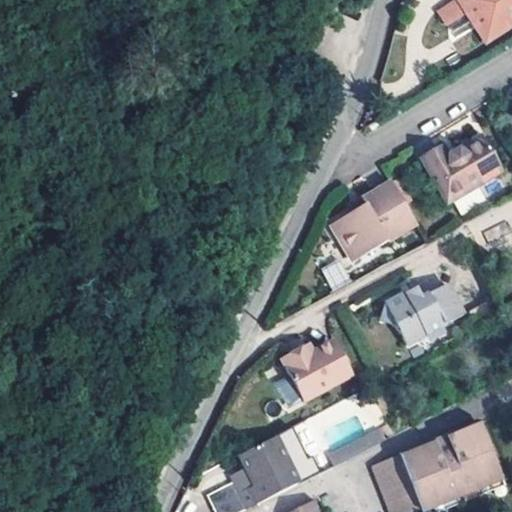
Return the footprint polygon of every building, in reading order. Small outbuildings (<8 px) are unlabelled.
[(511,26),(511,0),(455,0),(456,0),(438,11),(447,27),(465,17),(483,45),(511,26)] [(438,148),(419,159),(445,205),(499,176),(479,139),(451,154),(444,158),(438,148)] [(398,180),(391,184),(404,205),(411,202),(398,180)] [(391,184),(391,183),(362,201),(365,206),(358,211),(351,215),(332,227),(354,263),(417,226),(404,205),(391,184)] [(365,206),(362,201),(347,209),(351,215),(358,211),(365,206)] [(483,230),(486,242),(510,234),(506,222),(483,230)] [(337,260),(321,269),(333,291),(349,282),(337,260)] [(456,321),(438,290),(412,303),(407,294),(401,296),(375,309),(370,329),(389,336),(398,351),(456,321)] [(300,359),(280,369),(299,404),(350,378),(329,338),(307,350),(309,354),(300,359)] [(309,354),(307,350),(297,355),(300,359),(309,354)] [(387,511),(412,511),(418,510),(497,475),(474,424),(369,470),(387,511)] [(237,511),(251,505),(293,483),(310,475),(295,445),(278,453),(270,439),(234,459),(241,474),(248,487),(243,490),(238,479),(211,493),(219,511),(237,511)] [(497,475),(418,510),(419,511),(444,511),(502,487),(497,475)] [(317,511),(314,501),(290,511),(317,511)]
